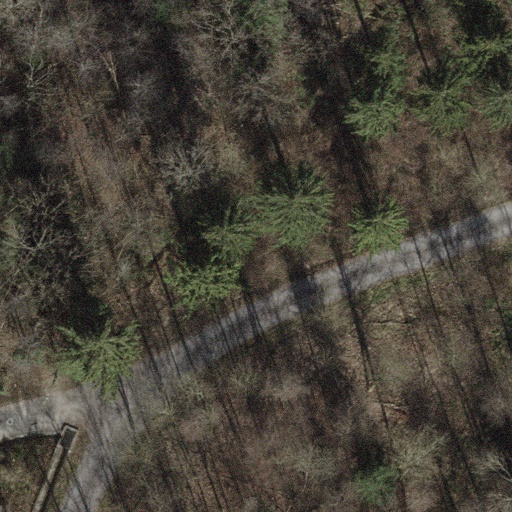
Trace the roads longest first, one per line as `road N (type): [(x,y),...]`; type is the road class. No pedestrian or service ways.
road 1 (track): [(511,218),(292,302),(208,347),(130,418),(80,511)]
road 2 (track): [(0,424),(175,371)]
